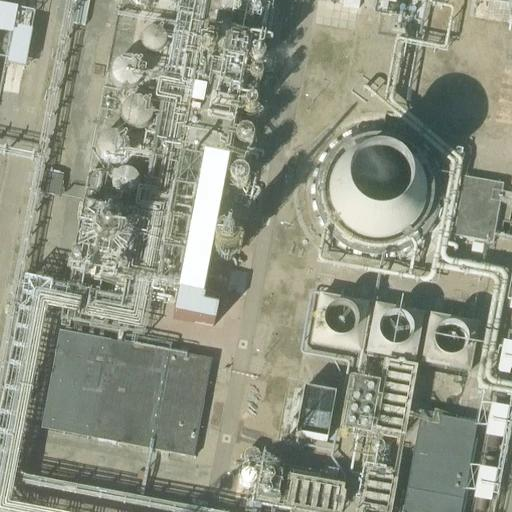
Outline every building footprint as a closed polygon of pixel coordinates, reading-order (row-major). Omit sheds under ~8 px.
[(365,134),(361,135),(355,138),(349,140),(344,144),(340,147),(336,151),(331,156),(329,159),(326,163),(324,167),(323,171),(321,175),(320,177),(320,179),(318,185),(318,191),(318,196),(318,200),(319,204),(319,206),(320,211),(320,213),(322,217),(323,219),(325,223),(327,226),(328,228),(330,232),(333,235),(337,240),(341,243),(344,245),(350,249),(355,251),(357,252),(361,254),(363,254),(368,255),(372,256),(376,256),(383,256),(389,256),(391,255),(395,255),(398,254),(404,252),(409,249),(413,247),(417,244),(422,240),(425,237),(428,234),(430,231),(433,227),(435,223),(437,219),(438,215),(440,211),(441,207),(441,203),(442,201),(442,196),(442,194),(442,192),(442,188),(441,186),(441,181),(440,177),(439,175),(438,171),(437,169),(436,167),(434,163),(433,161),(430,158),(429,156),(426,153),(423,150),(420,147),(415,143),(413,142),(407,139),(404,137),(397,135),(393,134),(389,133),(385,132),(378,132),(372,133),(365,134)] [(162,290),(191,295),(217,148),(189,143),(162,290)] [(37,195),(61,200),(64,181),(41,176),(37,195)] [(455,239),(492,246),(503,188),(465,181),(455,239)] [(482,257),(484,247),(473,245),(471,255),(482,257)] [(311,350),(358,359),(369,300),(322,292),(311,350)] [(366,361),(413,369),(424,311),(377,302),(366,361)] [(422,371),(468,380),(479,321),(433,312),(422,371)] [(96,441),(193,459),(212,362),(60,333),(44,416),(99,426),(96,441)] [(375,437),(399,441),(411,375),(387,371),(375,437)] [(345,433),(366,437),(374,392),(354,388),(345,433)] [(296,438),(327,444),(336,397),(305,391),(296,438)] [(403,511),(441,511),(456,423),(419,417),(403,511)] [(290,511),(294,511),(313,511),(317,491),(294,486),(290,511)]
